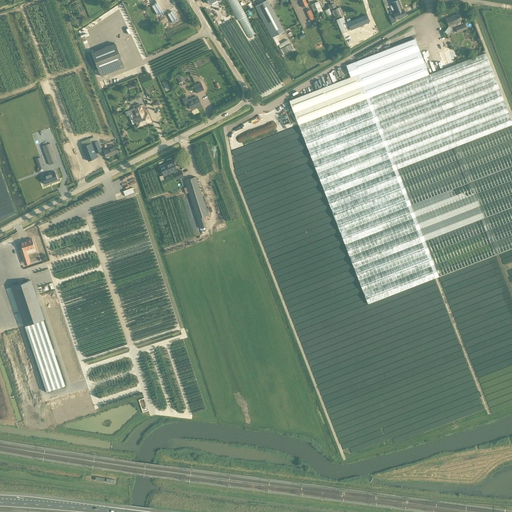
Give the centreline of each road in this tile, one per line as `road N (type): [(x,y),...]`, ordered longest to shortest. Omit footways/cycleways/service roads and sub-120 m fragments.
road 1 (unclassified): [(190,0),(243,85),(241,105),(0,231)]
road 2 (track): [(375,476),(511,444)]
